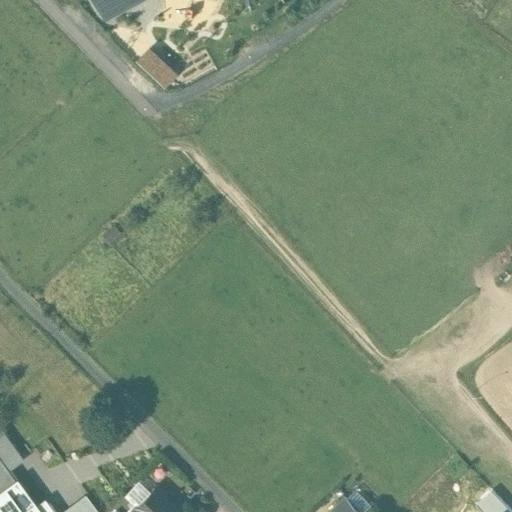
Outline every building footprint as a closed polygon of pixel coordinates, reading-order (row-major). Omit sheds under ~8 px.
[(96,0),(104,13),(126,0),(96,0)] [(57,511),(47,497),(39,503),(19,475),(18,476),(11,466),(24,456),(22,453),(3,426),(0,428),(0,511),(57,511)] [(159,481),(138,503),(147,511),(174,511),(180,506),(168,495),(171,492),(159,481)] [(100,511),(86,493),(59,511),(100,511)] [(360,511),(345,496),(329,511),(330,511),(360,511)] [(511,511),(511,510),(501,497),(483,511),(511,511)] [(147,511),(138,503),(129,511),(116,511),(115,511),(147,511)]
